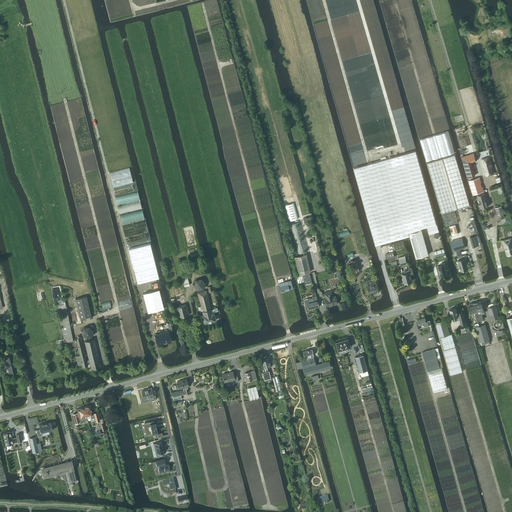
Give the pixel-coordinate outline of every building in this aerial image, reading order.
[(354,168),(376,245),(377,245),(410,236),(409,233),(421,230),(421,228),(436,224),(415,150),(403,154),(401,155),(367,164),(354,168)] [(476,160),(473,153),(461,157),(467,177),(475,175),(471,162),(476,160)] [(455,155),(427,163),(442,213),(470,205),(455,155)] [(489,157),(481,159),(483,166),(484,166),(485,168),(484,169),(486,176),(494,173),(489,157)] [(470,181),(474,194),(483,191),(479,178),(470,181)] [(113,189),(114,194),(133,190),(132,184),(113,189)] [(115,197),(117,205),(139,200),(137,192),(115,197)] [(478,196),(481,208),(489,206),(485,193),(478,196)] [(118,207),(119,213),(141,208),(140,202),(118,207)] [(294,203),(285,205),(289,221),(298,218),(294,203)] [(495,207),(498,217),(503,215),(501,206),(495,207)] [(120,216),(122,224),(144,218),(142,210),(120,216)] [(443,213),(446,226),(458,222),(454,210),(443,213)] [(291,224),(299,253),(307,251),(299,222),(291,224)] [(449,226),(452,236),(458,234),(455,224),(449,226)] [(439,231),(437,225),(427,227),(429,234),(439,231)] [(421,230),(409,233),(410,236),(416,258),(428,254),(421,230)] [(452,238),(450,239),(454,251),(455,251),(460,249),(465,248),(462,235),(452,238)] [(477,236),(470,237),(473,247),(479,246),(479,245),(477,236)] [(511,242),(510,237),(502,239),(507,255),(511,253),(511,242)] [(393,243),(395,250),(405,247),(403,240),(393,243)] [(129,249),(137,283),(159,278),(150,243),(129,249)] [(434,251),(436,257),(445,254),(444,248),(434,251)] [(295,257),(299,274),(311,271),(306,254),(295,257)] [(399,258),(401,265),(407,263),(405,256),(399,258)] [(356,259),(350,261),(353,272),(359,270),(356,259)] [(458,261),(461,272),(468,269),(466,259),(458,261)] [(448,274),(447,273),(449,273),(450,273),(447,261),(442,262),(442,263),(442,264),(438,266),(439,270),(438,270),(439,273),(440,273),(441,277),(448,275),(448,274)] [(405,273),(402,274),(403,278),(402,279),(403,282),(404,282),(405,283),(409,282),(412,281),(411,280),(410,275),(411,275),(410,272),(412,271),(411,268),(409,268),(409,270),(405,271),(405,273)] [(204,289),(205,283),(201,279),(195,280),(193,286),(198,290),(204,289)] [(279,284),(280,287),(281,293),(289,291),(289,290),(293,289),(291,281),(279,284)] [(367,287),(369,294),(375,292),(375,293),(379,292),(377,284),(376,284),(376,281),(370,283),(371,286),(367,287)] [(143,293),(148,312),(164,308),(159,289),(143,293)] [(201,315),(204,324),(216,320),(214,312),(218,311),(217,308),(216,308),(216,307),(212,308),(213,309),(212,309),(206,290),(197,293),(201,306),(198,307),(199,312),(202,311),(203,315),(201,315)] [(331,291),(324,292),(326,298),(324,298),(326,306),(337,303),(335,296),(332,296),(331,291)] [(313,298),(304,300),(307,312),(310,311),(310,309),(319,307),(317,300),(316,296),(313,297),(313,298)] [(76,299),(80,318),(91,316),(87,297),(76,299)] [(64,299),(56,301),(62,332),(64,339),(56,340),(57,341),(57,344),(59,343),(73,340),(67,310),(66,304),(64,299)] [(479,316),(476,317),(477,321),(483,319),(482,314),(485,313),(481,301),(475,303),(479,316)] [(475,312),(476,317),(479,316),(475,303),(469,304),(469,305),(472,313),(475,312)] [(176,307),(179,317),(189,315),(186,305),(176,307)] [(496,306),(488,308),(490,315),(492,320),(499,318),(497,312),(496,306)] [(450,310),(452,318),(455,317),(456,320),(457,320),(459,326),(464,325),(462,318),(461,318),(461,315),(458,316),(456,308),(450,310)] [(402,317),(396,319),(398,327),(404,325),(402,317)] [(425,317),(418,319),(419,324),(424,323),(425,327),(431,325),(430,321),(426,322),(425,317)] [(446,321),(436,323),(440,338),(450,335),(446,321)] [(1,324),(0,323),(0,329),(5,328),(5,332),(8,331),(8,327),(6,327),(5,323),(1,324)] [(478,323),(474,324),(475,327),(480,342),(481,345),(489,343),(488,340),(489,339),(485,324),(479,326),(478,323)] [(84,328),(82,333),(86,338),(92,336),(93,331),(89,326),(84,328)] [(155,336),(158,346),(171,342),(169,332),(155,336)] [(440,338),(443,350),(455,347),(452,335),(450,335),(440,338)] [(76,338),(80,355),(76,356),(78,366),(82,365),(82,367),(87,366),(87,363),(90,362),(91,369),(100,366),(94,339),(85,341),(87,351),(89,360),(86,361),(80,337),(76,338)] [(336,342),(335,342),(336,342),(338,350),(339,350),(339,352),(343,351),(343,349),(349,347),(350,347),(349,346),(347,339),(336,342)] [(435,349),(422,352),(428,372),(440,368),(438,359),(441,358),(438,348),(435,349)] [(303,352),(305,360),(302,361),(305,374),(331,368),(329,361),(316,365),(314,358),(313,355),(312,349),(303,352)] [(7,360),(3,361),(5,369),(8,368),(9,372),(17,370),(13,355),(6,356),(7,360)] [(362,355),(355,357),(359,372),(367,370),(362,355)] [(263,365),(261,366),(262,372),(268,371),(267,368),(271,367),(268,358),(262,360),(263,365)] [(440,368),(428,372),(434,393),(448,389),(442,368),(440,368)] [(233,371),(222,374),(224,382),(235,379),(235,382),(238,381),(237,375),(234,376),(233,371)] [(245,373),(247,382),(256,379),(254,371),(245,373)] [(262,373),(264,380),(271,378),(269,371),(262,373)] [(272,378),(276,392),(282,390),(278,376),(272,378)] [(178,384),(176,385),(177,389),(179,388),(183,387),(183,389),(171,392),(174,401),(182,399),(181,394),(187,393),(186,389),(188,388),(187,386),(189,386),(187,379),(178,381),(178,384)] [(250,400),(259,397),(256,386),(246,388),(250,400)] [(145,390),(141,391),(143,398),(142,398),(143,402),(149,401),(148,397),(154,396),(153,395),(152,388),(147,389),(145,389),(145,390)] [(90,405),(84,407),(86,416),(90,415),(91,418),(95,417),(96,421),(100,420),(97,412),(92,414),(90,405)] [(86,416),(84,407),(77,409),(78,412),(73,414),(75,423),(80,422),(79,420),(83,419),(82,417),(86,416)] [(146,424),(144,424),(146,434),(152,433),(152,434),(157,433),(154,420),(146,422),(146,424)] [(40,429),(36,430),(38,437),(42,436),(41,433),(53,430),(51,422),(39,425),(40,429)] [(10,431),(3,433),(6,445),(13,443),(18,442),(22,441),(20,434),(20,433),(16,434),(16,435),(17,437),(12,438),(10,431)] [(36,439),(30,441),(32,453),(38,451),(37,443),(36,439)] [(153,443),(156,457),(162,455),(162,452),(164,452),(162,441),(153,443)] [(167,464),(166,465),(164,459),(152,462),(154,468),(158,467),(158,470),(158,472),(159,471),(159,475),(169,472),(167,464)] [(62,464),(41,469),(43,477),(59,473),(60,472),(59,471),(63,470),(63,471),(64,471),(67,470),(67,471),(70,481),(76,481),(73,470),(72,465),(71,462),(65,463),(62,464)] [(173,481),(159,484),(161,490),(161,491),(162,492),(163,493),(164,494),(165,495),(166,495),(167,496),(169,496),(170,495),(176,494),(173,481)] [(328,496),(316,500),(317,505),(329,501),(328,496)]
